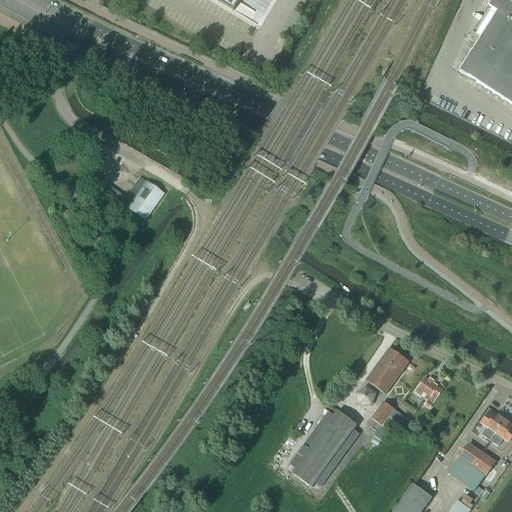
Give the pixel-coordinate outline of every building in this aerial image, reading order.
[(213,0),(233,12),(233,11),(238,3),(239,0),(213,0)] [(511,0),(494,0),(489,8),(497,14),(459,72),(511,106),(511,0)] [(144,223),(163,196),(146,185),(127,211),(144,223)] [(386,395),(409,363),(389,349),(366,381),(386,395)] [(424,379),(415,392),(421,397),(424,399),(428,402),(424,407),(429,410),(433,405),(439,396),(442,391),(437,388),(437,387),(433,384),(434,382),(429,379),(428,381),(427,381),(424,379)] [(376,395),(366,387),(356,394),(359,407),(372,406),(376,395)] [(379,432),(394,411),(394,410),(383,402),(368,424),(373,428),(378,431),(379,432)] [(401,424),(405,418),(394,411),(379,432),(378,431),(374,437),(371,443),(378,447),(381,441),(383,442),(389,432),(390,431),(392,432),(393,430),(396,433),(401,425),(401,424)] [(353,431),(357,426),(337,412),(334,417),(334,418),(337,420),(332,427),(344,435),(343,436),(353,443),(359,435),(353,431)] [(334,417),(328,413),(290,465),(295,470),(292,474),(311,488),(315,484),(321,488),(353,443),(343,436),(344,435),(332,427),(337,420),(334,418),(334,417)] [(501,417),(499,417),(496,415),(492,420),(487,417),(481,425),(487,428),(481,436),(490,442),(504,421),(504,420),(503,418),(501,417)] [(504,421),(490,442),(498,447),(503,440),(509,443),(511,438),(511,425),(510,424),(510,423),(507,421),(505,421),(504,421)] [(472,467),(482,454),(468,445),(459,458),(472,467)] [(495,463),(482,454),(472,467),(486,476),(495,463)] [(486,476),(472,467),(459,458),(459,459),(448,474),(474,493),(474,494),(479,498),(483,492),(478,488),(486,476)] [(422,511),(432,499),(412,485),(392,511),(422,511)]
